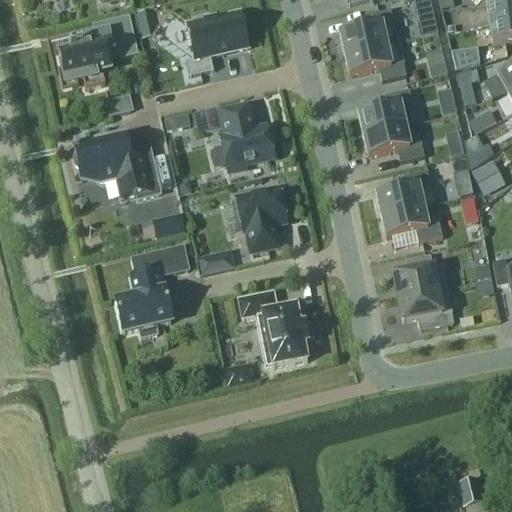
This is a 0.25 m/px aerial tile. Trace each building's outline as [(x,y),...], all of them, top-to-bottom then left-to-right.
[(371,0),(330,0),(331,0),(345,0),(347,9),(372,3),(371,0)] [(511,4),(487,8),(489,28),(511,25),(511,4)] [(369,30),(339,37),(344,59),(389,48),(384,28),(396,25),(393,12),(366,18),(369,30)] [(136,15),(135,15),(137,24),(138,24),(146,22),(144,13),(136,15)] [(195,62),(185,65),(188,80),(213,74),(210,60),(248,51),(239,15),(209,22),(208,18),(193,21),(194,26),(186,27),(195,62)] [(70,55),(58,58),(65,88),(83,84),(85,92),(105,88),(102,75),(110,73),(107,59),(118,56),(118,60),(136,56),(128,21),(103,27),(106,36),(71,44),(73,51),(70,52),(70,55)] [(419,26),(417,27),(420,41),(438,37),(434,22),(419,26)] [(511,25),(489,28),(492,48),(511,45),(511,25)] [(389,48),(344,59),(349,80),(379,73),(382,85),(406,80),(403,68),(404,68),(399,45),(389,48)] [(480,66),(478,51),(451,55),(456,74),(480,66)] [(445,67),(430,71),(432,80),(447,76),(445,67)] [(511,70),(497,79),(507,98),(511,95),(511,70)] [(470,74),(457,77),(462,100),(476,96),(470,74)] [(388,111),(358,118),(363,139),(412,128),(408,107),(412,106),(409,94),(385,99),(388,111)] [(111,102),(115,117),(138,111),(135,96),(111,102)] [(455,107),(441,110),(443,120),(457,116),(455,107)] [(226,140),(220,141),(228,176),(246,172),(245,168),(274,161),(267,131),(257,133),(252,130),(248,110),(221,117),(226,140)] [(180,119),(164,123),(167,135),(183,131),(180,119)] [(480,120),(469,126),(476,138),(486,132),(480,120)] [(412,128),(363,139),(368,161),(397,154),(400,166),(424,161),(419,137),(415,138),(412,128)] [(75,157),(73,160),(75,169),(78,171),(78,173),(79,172),(81,181),(96,178),(98,183),(101,186),(116,183),(120,202),(137,199),(138,203),(160,197),(151,159),(130,163),(125,140),(108,144),(108,142),(92,146),(92,148),(73,152),(75,157)] [(480,165),(500,152),(494,141),(474,154),(480,165)] [(461,151),(449,154),(450,161),(463,158),(461,151)] [(493,166),(472,177),(483,198),(504,187),(493,166)] [(406,192),(376,198),(381,220),(423,211),(418,190),(430,187),(427,174),(403,180),(406,192)] [(279,194),(236,203),(243,235),(246,234),(251,257),(279,251),(274,228),(286,225),(279,194)] [(423,211),(381,220),(386,242),(415,235),(418,247),(442,241),(437,218),(425,220),(423,211)] [(180,217),(166,221),(171,240),(185,237),(180,217)] [(470,230),(446,236),(448,248),(473,242),(470,230)] [(135,301),(115,305),(123,337),(139,333),(141,342),(157,338),(155,329),(171,326),(164,294),(163,294),(160,280),(188,274),(183,250),(132,262),(136,278),(130,279),(135,301)] [(221,256),(199,261),(203,279),(225,274),(221,256)] [(408,276),(393,278),(398,302),(447,292),(442,269),(433,271),(430,259),(405,264),(408,276)] [(505,264),(492,266),(497,290),(509,288),(511,302),(511,269),(506,271),(505,264)] [(447,292),(398,302),(403,325),(417,322),(419,334),(454,328),(447,292)] [(273,296),(238,303),(242,323),(262,319),(272,371),(307,364),(304,347),(308,346),(304,327),(300,328),(296,310),(277,314),(273,296)] [(473,319),(460,322),(461,332),(475,329),(473,319)] [(250,366),(224,371),(227,391),(254,385),(250,366)] [(483,506),(478,482),(457,487),(463,511),(483,506)]
